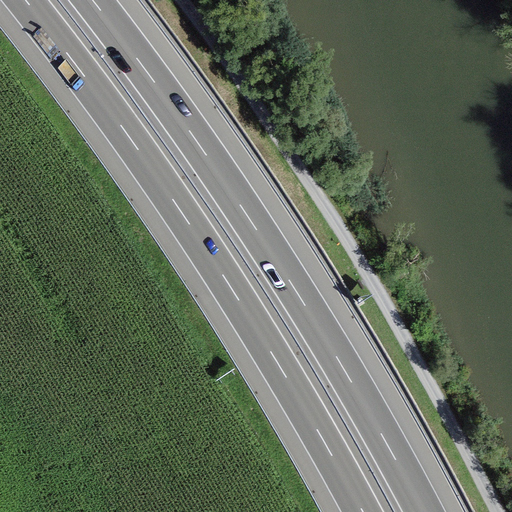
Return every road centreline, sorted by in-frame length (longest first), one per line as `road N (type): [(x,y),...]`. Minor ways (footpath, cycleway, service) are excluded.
road 1 (motorway): [(29,0),(233,282),(367,511)]
road 2 (motorway): [(430,511),(254,215),(100,0)]
road 3 (track): [(499,511),(331,208),(174,0)]
